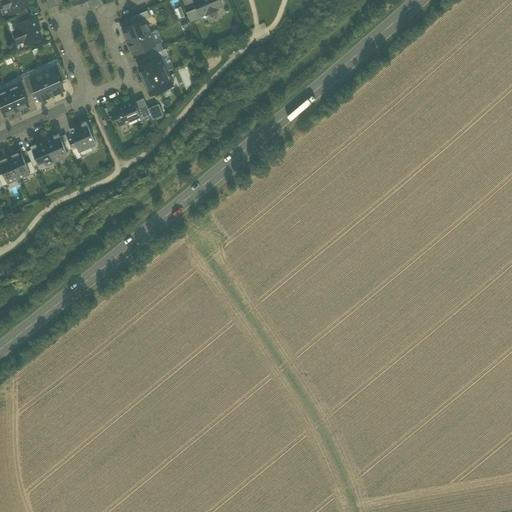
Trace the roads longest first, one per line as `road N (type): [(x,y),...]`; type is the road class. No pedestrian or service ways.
road 1 (primary): [(0,349),(420,0)]
road 2 (track): [(354,511),(335,454),(302,394),(192,235)]
road 3 (residential): [(89,101),(132,84),(101,13)]
